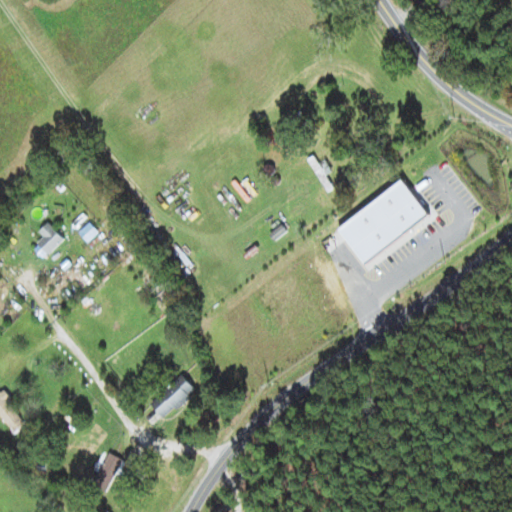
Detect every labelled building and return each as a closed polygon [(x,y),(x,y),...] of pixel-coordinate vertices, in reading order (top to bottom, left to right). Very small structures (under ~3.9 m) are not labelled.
[(318,165),(312,157),(306,161),(327,191),(332,188),(324,178),(331,173),(323,162),(318,165)] [(42,238),(35,244),(47,256),(63,240),(46,224),(37,233),(42,238)] [(150,405),(164,420),(195,390),(180,375),(150,405)] [(24,423),(1,393),(0,393),(0,417),(11,432),(24,423)] [(104,494),(123,462),(110,454),(91,486),(104,494)]
